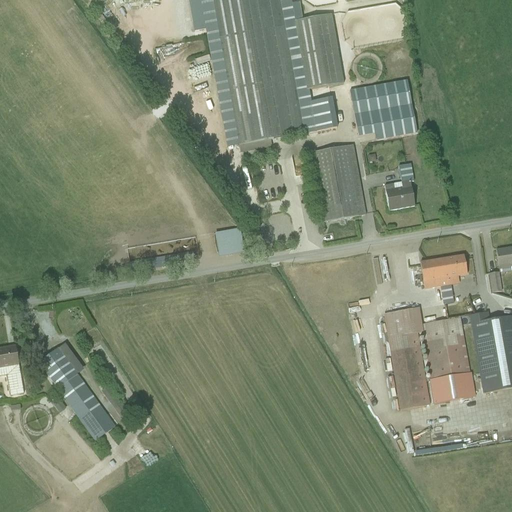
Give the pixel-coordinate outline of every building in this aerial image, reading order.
[(345,13),(307,19),(303,0),(225,0),(247,142),(346,128),(341,96),(323,99),(321,87),(355,82),(345,13)] [(105,14),(128,39),(139,28),(116,4),(105,14)] [(193,28),(195,38),(204,36),(201,26),(193,28)] [(197,61),(194,50),(178,54),(177,49),(166,52),(171,68),(197,61)] [(214,110),(229,109),(225,74),(218,75),(220,93),(212,94),(214,110)] [(420,79),(361,88),(368,135),(386,132),(388,140),(428,134),(420,79)] [(331,223),(378,213),(365,143),(317,152),(331,223)] [(424,176),(423,165),(411,165),(412,177),(424,176)] [(386,213),(413,208),(408,183),(382,188),(386,213)] [(180,243),(181,249),(204,246),(203,239),(180,243)] [(497,270),(511,268),(511,247),(495,249),(497,270)] [(465,283),(461,257),(417,264),(421,290),(465,283)] [(501,273),(502,293),(511,292),(511,275),(511,272),(501,273)] [(452,289),(453,301),(465,300),(463,288),(452,289)] [(430,308),(396,313),(410,410),(487,399),(483,371),(480,372),(472,317),(433,323),(430,308)] [(51,361),(105,441),(132,422),(125,411),(119,415),(96,380),(101,376),(96,369),(90,372),(78,354),(83,351),(77,343),(51,361)] [(0,369),(17,366),(13,344),(0,346),(0,369)] [(69,413),(75,409),(69,400),(63,403),(69,413)]
